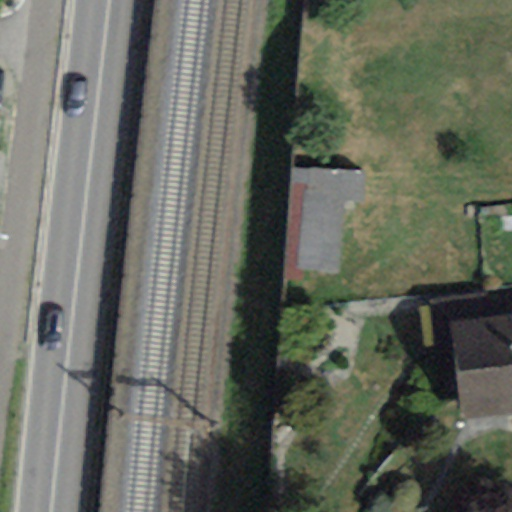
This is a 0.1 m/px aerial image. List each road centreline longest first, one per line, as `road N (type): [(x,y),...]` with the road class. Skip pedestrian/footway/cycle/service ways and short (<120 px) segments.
road 1 (primary): [(45,511),(105,0)]
road 2 (residential): [(0,378),(42,0)]
